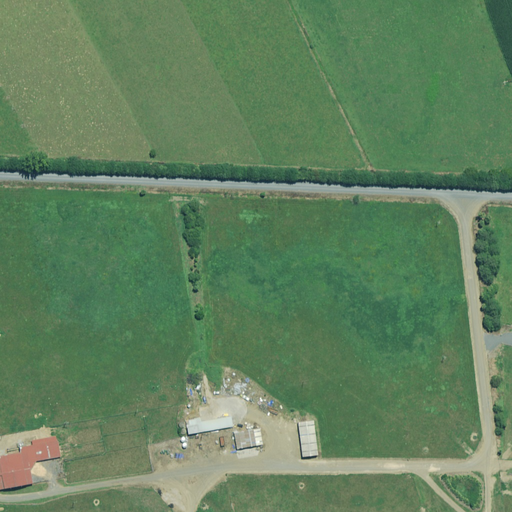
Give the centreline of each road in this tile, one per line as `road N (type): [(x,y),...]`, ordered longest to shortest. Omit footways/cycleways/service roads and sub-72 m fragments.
road 1 (unknown): [(0,499),(228,467),(488,466)]
road 2 (unknown): [(488,466),(463,190)]
